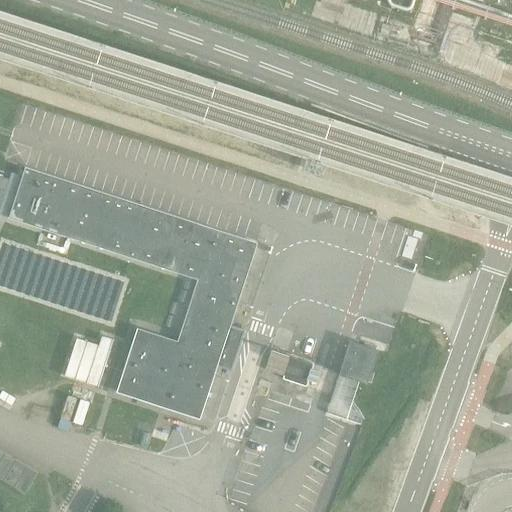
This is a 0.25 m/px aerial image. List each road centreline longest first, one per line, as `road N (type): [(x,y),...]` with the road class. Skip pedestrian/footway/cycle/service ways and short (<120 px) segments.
road 1 (secondary): [(74,0),(511,155)]
road 2 (unclassified): [(408,511),(511,221)]
